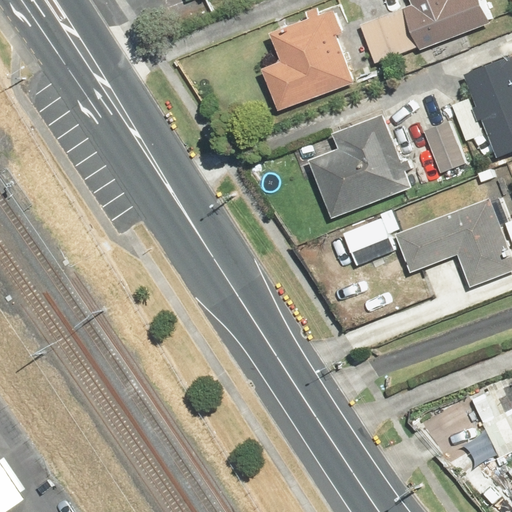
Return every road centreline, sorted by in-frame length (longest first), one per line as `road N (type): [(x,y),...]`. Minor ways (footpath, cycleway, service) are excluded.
road 1 (secondary): [(48,0),(381,511)]
road 2 (unknown): [(332,436),(511,363)]
